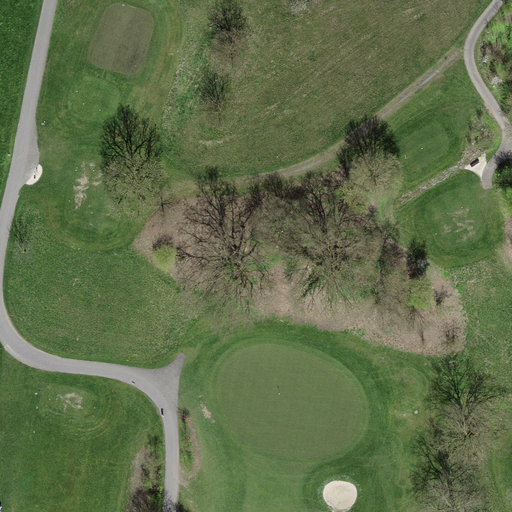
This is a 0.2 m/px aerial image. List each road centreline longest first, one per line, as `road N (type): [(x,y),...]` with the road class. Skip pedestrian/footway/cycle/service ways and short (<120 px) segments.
road 1 (track): [(158,511),(163,422),(148,391),(132,380),(30,360),(0,332)]
road 2 (track): [(0,233),(47,0)]
road 3 (track): [(511,139),(457,50),(496,0)]
